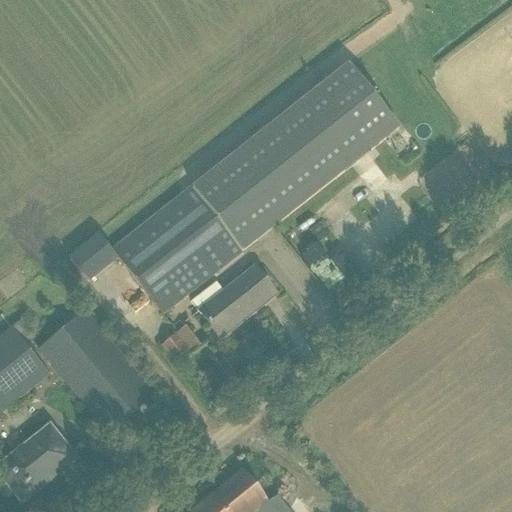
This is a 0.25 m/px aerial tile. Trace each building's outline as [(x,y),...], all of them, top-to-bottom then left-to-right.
[(319,92),(373,152),(403,126),(349,66),(319,92)] [(334,294),(355,275),(332,249),(311,268),(334,294)] [(219,346),(277,301),(252,268),(194,313),(219,346)] [(30,327),(0,349),(0,426),(65,379),(104,432),(120,420),(130,412),(119,397),(126,392),(100,357),(104,353),(84,326),(49,353),(30,327)] [(187,371),(209,350),(192,332),(169,353),(187,371)] [(0,481),(23,511),(79,465),(49,428),(0,467),(0,481)] [(275,511),(243,473),(195,511),(275,511)]
